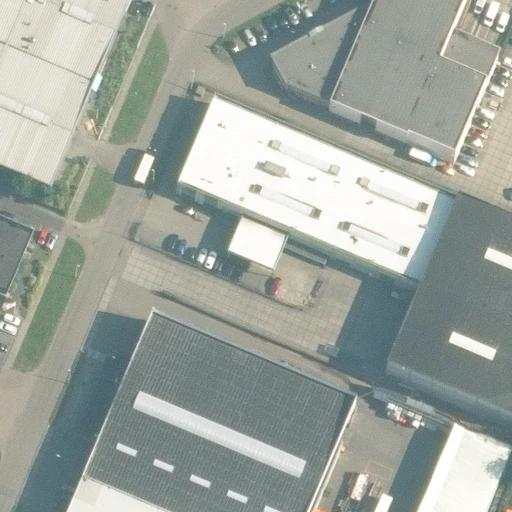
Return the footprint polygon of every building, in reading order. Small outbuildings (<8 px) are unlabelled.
[(105,60),(129,0),(0,0),(0,171),(49,192),(105,60)] [(329,107),(328,111),(405,144),(406,142),(453,162),(497,58),(449,38),(465,0),(374,0),(368,16),(366,13),(272,64),(286,90),(288,88),(289,90),(329,107)] [(384,373),(511,427),(511,227),(213,102),(175,191),(418,294),(384,373)] [(0,304),(1,305),(2,304),(0,302),(0,284),(1,281),(8,280),(14,275),(18,268),(17,260),(14,255),(13,254),(12,253),(25,236),(29,238),(30,237),(0,224),(0,304)] [(69,511),(309,511),(355,406),(150,320),(132,362),(111,353),(76,435),(98,445),(80,487),(69,511)]
